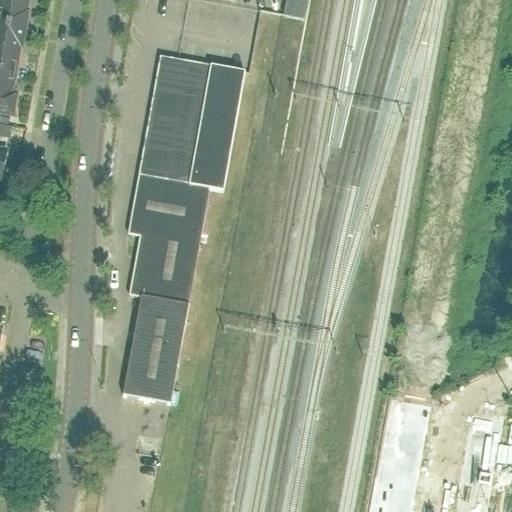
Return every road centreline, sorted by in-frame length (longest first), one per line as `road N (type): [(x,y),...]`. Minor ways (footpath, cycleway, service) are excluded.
road 1 (secondary): [(107,0),(86,162),(73,432),(59,511)]
road 2 (residential): [(72,0),(33,219),(24,233),(0,235)]
